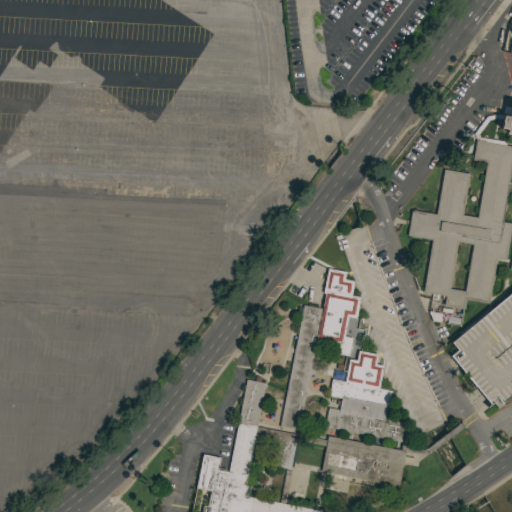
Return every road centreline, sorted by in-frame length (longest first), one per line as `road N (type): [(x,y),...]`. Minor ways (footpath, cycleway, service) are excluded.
road 1 (primary): [(283,260),(147,433),(64,511)]
road 2 (primary): [(464,22),(384,124)]
